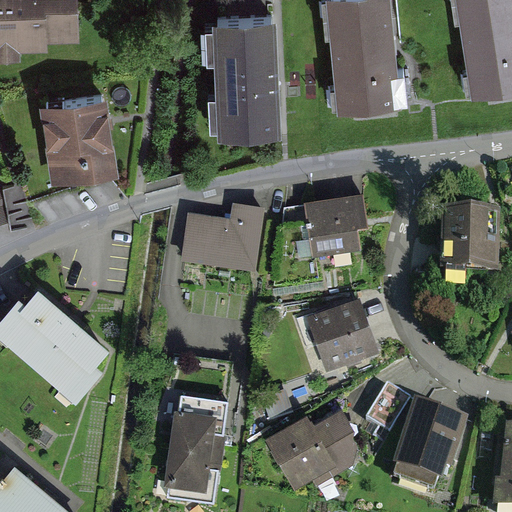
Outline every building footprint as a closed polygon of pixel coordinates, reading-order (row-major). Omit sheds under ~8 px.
[(74,0),(0,0),(0,36),(43,34),(43,28),(75,26),(74,0)] [(401,102),(391,0),(327,0),(338,108),(401,102)] [(511,86),(511,0),(457,0),(472,93),(511,86)] [(281,133),(275,14),(213,17),(218,136),(281,133)] [(108,93),(40,102),(51,183),(119,174),(108,93)] [(364,197),(305,205),(312,260),(361,253),(358,232),(369,231),(364,197)] [(232,221),(189,215),(183,259),(255,269),(263,211),(234,206),(232,221)] [(505,277),(505,217),(447,217),(447,277),(505,277)] [(38,297),(0,344),(0,346),(70,403),(109,354),(38,297)] [(326,373),(380,354),(362,300),(307,319),(326,373)] [(413,404),(388,388),(366,421),(391,437),(413,404)] [(226,402),(180,395),(165,494),(211,501),(226,402)] [(447,497),(470,429),(418,411),(395,480),(447,497)] [(339,415),(318,427),(311,416),(267,441),(276,457),(279,456),(301,494),(364,458),(339,415)] [(511,511),(511,430),(508,430),(498,510),(511,511)] [(62,511),(10,469),(0,481),(0,511),(62,511)]
